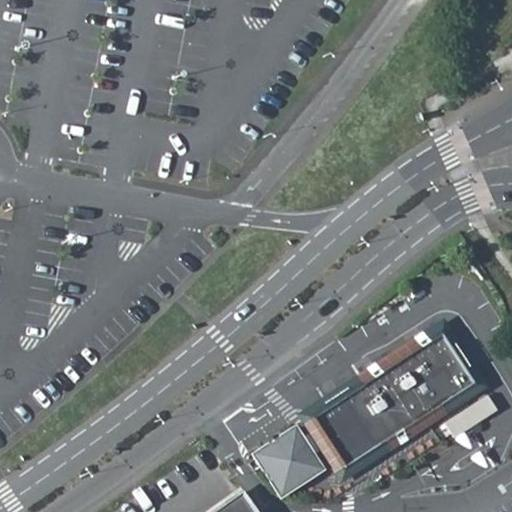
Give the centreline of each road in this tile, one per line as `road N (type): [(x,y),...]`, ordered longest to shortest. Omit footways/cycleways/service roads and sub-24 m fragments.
road 1 (unclassified): [(511,117),(414,170),(221,341),(110,430),(0,503)]
road 2 (unclassified): [(56,511),(203,405),(418,221),(471,191),(511,185)]
